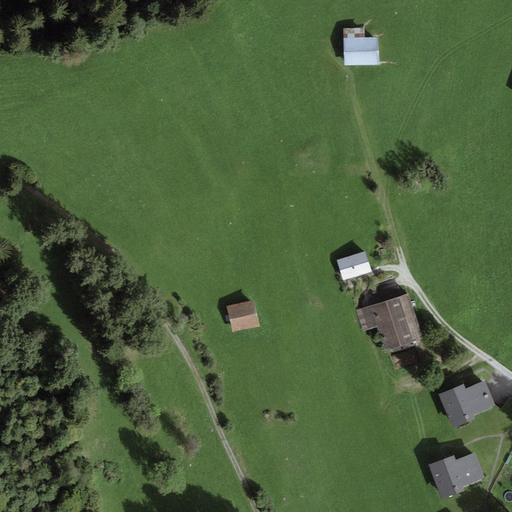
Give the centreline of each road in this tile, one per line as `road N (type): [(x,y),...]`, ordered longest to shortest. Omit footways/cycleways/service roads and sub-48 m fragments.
road 1 (track): [(257,511),(182,345),(90,230),(0,174)]
road 2 (track): [(347,74),(402,263)]
road 3 (residential): [(511,375),(436,316),(402,263)]
